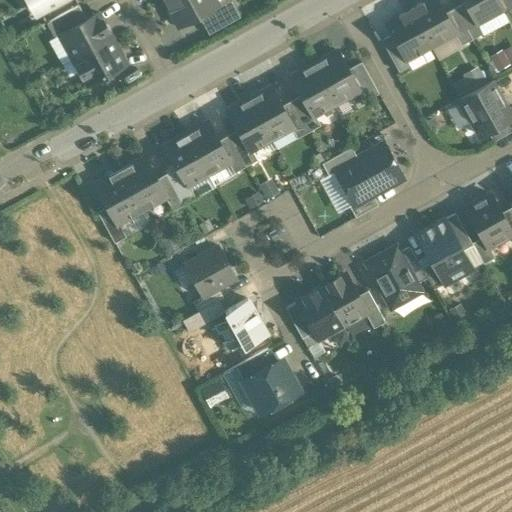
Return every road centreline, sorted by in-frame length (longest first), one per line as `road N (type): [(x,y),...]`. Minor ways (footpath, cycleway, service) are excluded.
road 1 (residential): [(343,0),(444,185)]
road 2 (residential): [(170,79),(0,178)]
road 3 (residential): [(315,252),(263,278),(234,228),(289,201)]
road 4 (residential): [(317,0),(170,79)]
road 5 (residential): [(444,185),(315,252)]
